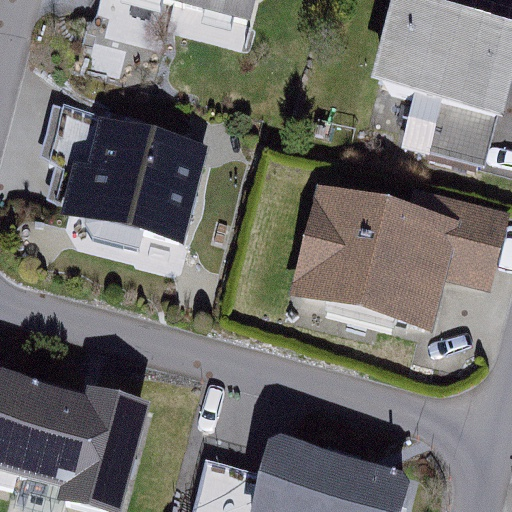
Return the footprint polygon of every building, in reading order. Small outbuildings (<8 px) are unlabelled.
[(117,0),(220,28),(227,0),(117,0)] [(511,0),(378,0),(376,10),(511,40),(511,34),(511,0)] [(489,132),(511,40),(376,10),(355,100),(489,132)] [(158,252),(185,158),(75,127),(48,221),(158,252)] [(404,334),(416,282),(466,294),(484,221),(390,199),(384,222),(285,198),(261,300),(404,334)] [(73,411),(0,390),(0,486),(49,500),(46,509),(56,511),(107,511),(133,419),(75,403),(73,411)] [(245,457),(230,511),(384,511),(389,495),(245,457)]
